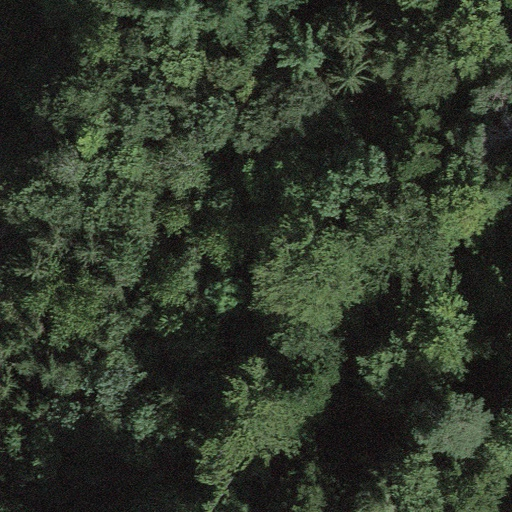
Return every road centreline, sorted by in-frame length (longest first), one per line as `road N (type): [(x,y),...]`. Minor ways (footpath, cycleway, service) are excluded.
road 1 (track): [(202,511),(232,320),(355,69),(364,0)]
road 2 (track): [(109,0),(0,296)]
road 3 (track): [(381,0),(448,99),(511,159)]
